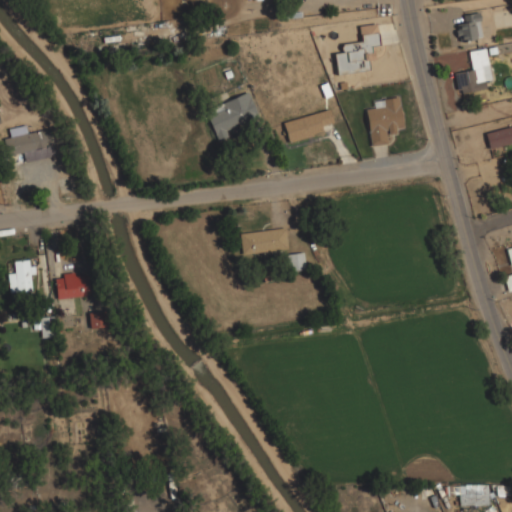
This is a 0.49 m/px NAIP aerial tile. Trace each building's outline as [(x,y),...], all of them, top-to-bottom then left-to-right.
[(465,13),(465,23),(456,24),(457,40),(480,39),(479,12),(465,13)] [(380,45),(377,23),(358,25),(360,41),(341,43),(342,52),(333,53),(335,74),(370,70),(367,46),(380,45)] [(457,93),(484,88),(483,80),(490,79),(485,48),(467,51),(470,70),(454,72),(457,93)] [(205,109),(215,139),(256,126),(246,95),(205,109)] [(369,146),(390,142),(389,132),(403,130),(398,95),(373,99),(374,109),(364,110),(369,146)] [(286,141),(325,132),(322,121),(331,119),(329,109),(281,120),(286,141)] [(21,161),(54,156),(49,129),(26,133),(25,125),(8,128),(9,136),(2,138),(5,156),(20,154),(21,161)] [(488,148),(511,143),(511,126),(485,132),(488,148)] [(286,249),(284,227),(238,233),(241,255),(286,249)] [(511,289),(511,245),(506,247),(511,272),(502,274),(506,291),(511,289)] [(287,253),(287,270),(303,270),(303,253),(287,253)] [(33,279),(33,259),(15,259),(15,271),(7,271),(7,291),(28,291),(28,279),(33,279)] [(53,275),(55,298),(89,295),(86,271),(53,275)] [(40,317),(40,336),(52,336),(52,317),(40,317)] [(487,484),(452,485),(452,494),(458,494),(459,505),(488,505),(487,484)]
